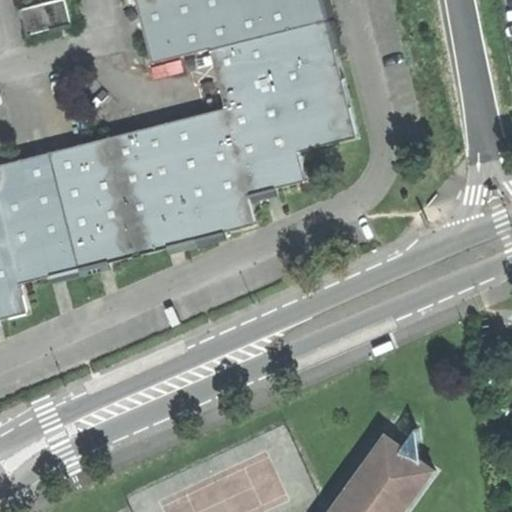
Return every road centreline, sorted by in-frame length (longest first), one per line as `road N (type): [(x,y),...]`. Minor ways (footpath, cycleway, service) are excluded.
road 1 (tertiary): [(213,372),(511,258)]
road 2 (tertiary): [(450,245),(316,302),(213,372)]
road 3 (tertiary): [(0,470),(213,372)]
road 4 (trunk): [(458,0),(484,132)]
road 5 (trunk): [(484,132),(478,194),(450,245)]
